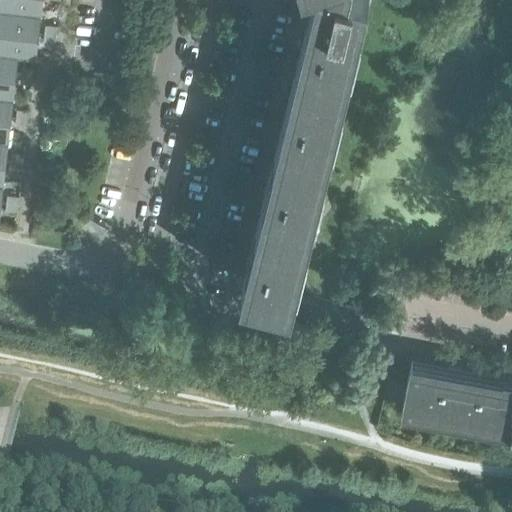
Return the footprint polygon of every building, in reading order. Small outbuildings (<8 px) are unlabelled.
[(41,0),(0,0),(0,4),(40,9),(41,0)] [(309,0),(312,8),(244,280),(292,292),(342,90),(364,0),(309,0)] [(0,4),(0,25),(38,30),(40,9),(0,4)] [(44,31),(56,32),(57,24),(45,23),(44,31)] [(0,25),(0,47),(17,49),(17,51),(35,53),(38,30),(0,25)] [(56,32),(44,31),(43,39),(55,41),(56,32)] [(17,49),(0,47),(0,70),(14,72),(17,51),(17,49)] [(33,74),(34,65),(22,64),(21,72),(33,74)] [(0,70),(0,91),(12,93),(14,72),(0,70)] [(32,82),(33,74),(21,72),(20,81),(32,82)] [(12,93),(0,91),(0,113),(10,115),(12,93)] [(28,117),(29,109),(17,107),(16,115),(28,117)] [(10,115),(0,113),(0,135),(7,136),(10,115)] [(28,117),(16,115),(15,124),(27,125),(28,117)] [(11,159),(23,160),(24,152),(12,151),(11,159)] [(23,160),(11,159),(11,167),(22,168),(23,160)] [(18,203),(19,194),(7,193),(6,201),(18,203)] [(17,211),(18,203),(6,201),(5,210),(17,211)] [(412,359),(403,407),(511,427),(511,375),(503,374),(503,375),(412,359)]
